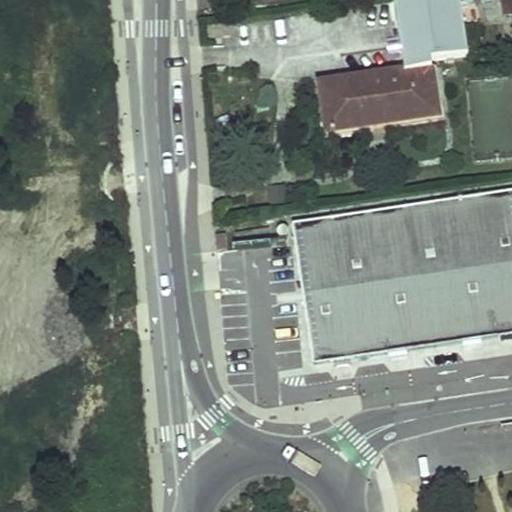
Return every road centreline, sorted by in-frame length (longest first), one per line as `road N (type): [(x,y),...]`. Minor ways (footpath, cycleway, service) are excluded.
road 1 (unknown): [(143,191),(25,260),(32,303),(74,365),(77,429),(58,473),(0,502)]
road 2 (tertiary): [(157,0),(155,61),(183,355)]
road 3 (tertiary): [(183,355),(178,393),(191,511)]
road 4 (tertiary): [(267,453),(215,412),(183,355)]
road 5 (unclassified): [(424,416),(352,431),(301,457)]
road 6 (unclassified): [(342,498),(367,449),(424,416)]
